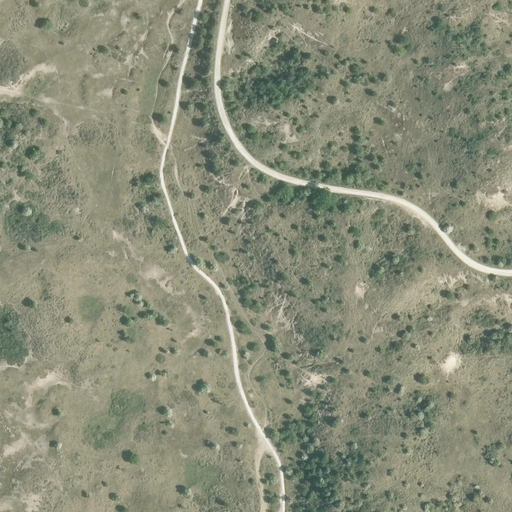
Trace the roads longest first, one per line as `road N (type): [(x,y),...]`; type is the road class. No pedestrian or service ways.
road 1 (unknown): [(265,511),(257,472),(265,405),(247,378),(265,348),(208,244),(192,230),(174,153),(149,123),(172,50),(169,20),(185,0)]
road 2 (track): [(511,274),(477,266),(412,208),(252,166),(224,134),(215,108),(227,0)]
